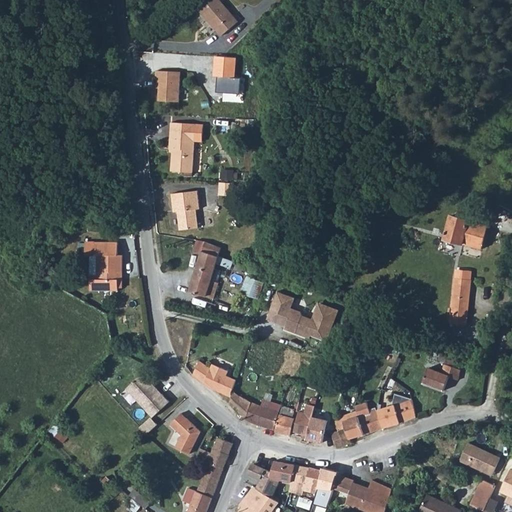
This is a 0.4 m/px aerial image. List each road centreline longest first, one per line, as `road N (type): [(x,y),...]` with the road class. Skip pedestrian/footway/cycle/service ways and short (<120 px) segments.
road 1 (residential): [(118,0),(161,339),(181,380),(247,437)]
road 2 (residential): [(247,437),(338,454),(467,413),(511,418)]
